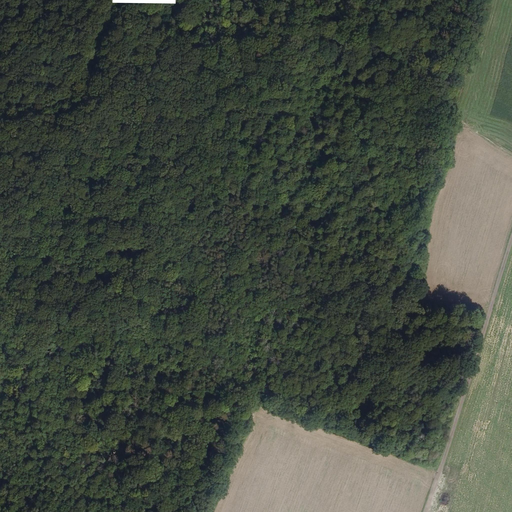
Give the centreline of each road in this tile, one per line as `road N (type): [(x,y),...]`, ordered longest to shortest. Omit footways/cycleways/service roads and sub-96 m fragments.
road 1 (track): [(511,239),(427,511)]
road 2 (track): [(112,0),(83,88),(0,103)]
